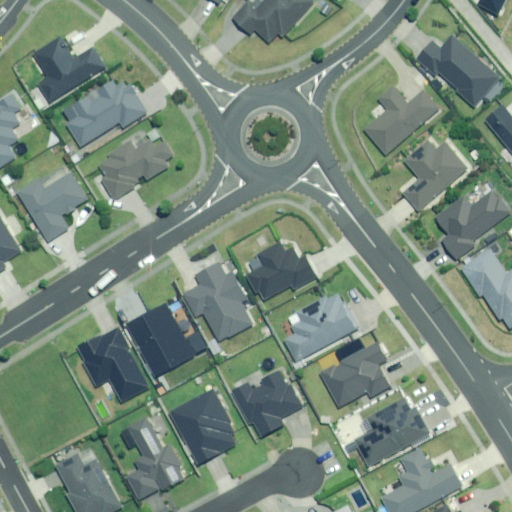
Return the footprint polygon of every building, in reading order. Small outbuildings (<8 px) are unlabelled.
[(317,0),(266,0),(259,8),(250,0),(234,18),(253,35),(257,31),(272,44),(281,33),(285,36),(317,0)] [(498,14),(504,0),(478,0),(477,3),(498,14)] [(77,60),(63,38),(32,58),(41,72),(45,69),(51,78),(40,85),(51,103),(108,67),(96,48),(77,60)] [(493,81),(448,39),(440,48),(430,42),(412,58),(425,73),(432,67),(452,90),(450,96),(465,110),(493,81)] [(68,123),(84,148),(122,124),(126,131),(151,115),(130,81),(120,87),(116,81),(100,92),(102,96),(95,100),(92,96),(75,107),(81,116),(68,123)] [(410,105),(395,86),(378,101),(387,113),(366,130),(387,154),(441,109),(426,91),(410,105)] [(23,108),(15,96),(0,105),(0,167),(1,170),(18,158),(11,147),(21,140),(14,129),(22,123),(15,113),(23,108)] [(511,116),(504,107),(486,120),(511,152),(511,116)] [(109,156),(111,158),(100,165),(102,169),(97,172),(104,183),(99,186),(111,205),(141,186),(137,181),(147,175),(150,181),(179,163),(167,143),(158,149),(153,140),(138,150),(133,141),(109,156)] [(439,151),(431,141),(407,162),(421,179),(403,194),(418,212),(470,168),(448,143),(439,151)] [(89,199),(73,174),(47,190),(41,180),(20,193),(40,225),(38,226),(49,243),(71,229),(63,215),(89,199)] [(508,210),(494,191),(471,207),(465,199),(439,218),(451,235),(442,241),(455,258),(471,246),(467,240),(508,210)] [(0,216),(0,273),(9,268),(5,262),(23,250),(1,215),(0,216)] [(301,260),(291,239),(260,254),(266,267),(249,275),(261,301),(293,286),(295,291),(319,279),(308,257),(301,260)] [(492,250),(461,269),(477,294),(481,292),(498,318),(500,317),(506,327),(511,323),(511,269),(511,268),(506,272),(492,250)] [(228,276),(222,264),(198,276),(203,286),(186,295),(197,318),(205,314),(220,342),(254,325),(243,303),(249,300),(234,272),(228,276)] [(359,330),(339,292),(298,313),(303,322),(294,327),(298,335),(287,341),(298,361),(359,330)] [(197,357),(169,305),(129,326),(158,379),(197,357)] [(148,388),(121,329),(80,348),(97,386),(113,378),(123,400),(148,388)] [(390,359),(381,343),(324,376),(341,407),(369,392),(373,398),(393,387),(381,365),(390,359)] [(290,387),(281,371),(264,381),(266,383),(254,390),(250,384),(233,394),(252,425),(255,423),(264,439),(286,426),(282,419),(304,406),(292,386),(290,387)] [(208,394),(165,417),(190,465),(226,446),(222,437),(227,431),(208,394)] [(432,432),(413,397),(370,420),(375,431),(357,441),(370,466),(432,432)] [(165,448),(149,419),(131,429),(146,456),(137,461),(142,470),(129,478),(142,502),(163,490),(164,492),(187,479),(180,466),(183,465),(172,445),(165,448)] [(434,468),(423,449),(398,463),(405,476),(401,478),(406,487),(384,499),(390,511),(418,511),(465,486),(450,459),(434,468)] [(87,467),(81,455),(59,467),(72,492),(69,494),(78,511),(112,511),(124,506),(99,460),(87,467)]
